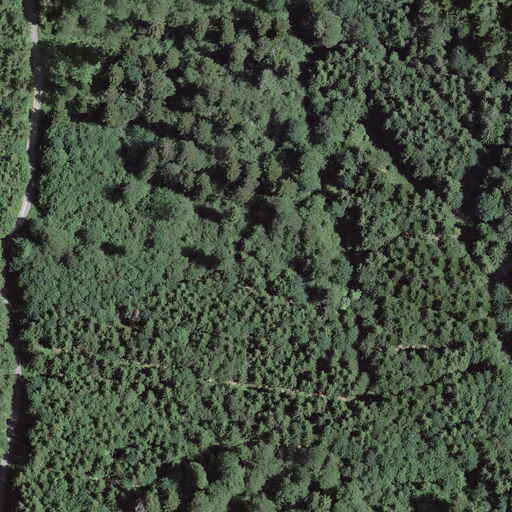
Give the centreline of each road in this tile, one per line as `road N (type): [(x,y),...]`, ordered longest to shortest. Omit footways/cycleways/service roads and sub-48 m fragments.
road 1 (track): [(27,0),(40,80),(28,205),(3,274),(18,376),(0,511)]
road 2 (track): [(363,343),(288,0)]
